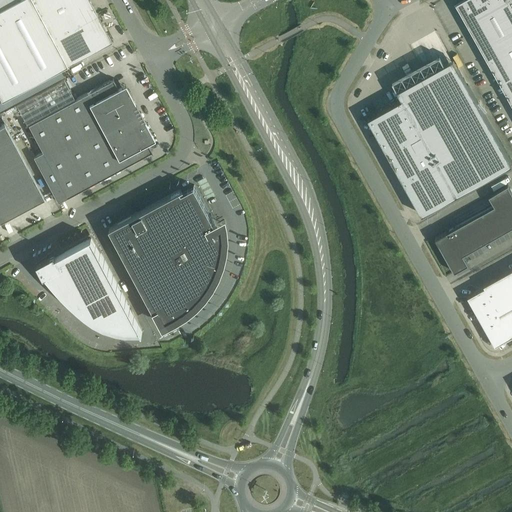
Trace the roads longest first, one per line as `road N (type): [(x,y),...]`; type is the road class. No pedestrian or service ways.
road 1 (unclassified): [(485,378),(337,111),(338,92),(393,2)]
road 2 (secondary): [(308,383),(323,321),(318,237),(212,26)]
road 3 (unclassified): [(151,60),(185,123),(179,156),(0,255)]
road 4 (primary): [(127,429),(0,369)]
road 5 (primary): [(249,469),(127,429)]
road 6 (primary): [(127,429),(239,490)]
